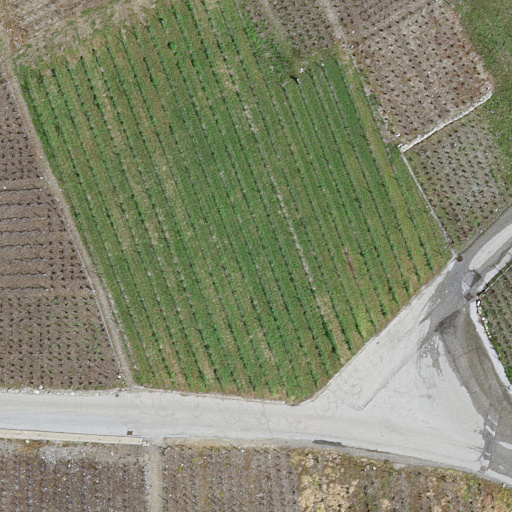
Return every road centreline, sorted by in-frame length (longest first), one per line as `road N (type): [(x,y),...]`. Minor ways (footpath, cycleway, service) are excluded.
road 1 (unclassified): [(0,422),(288,423),(397,398)]
road 2 (unclassified): [(511,232),(424,315),(409,339),(397,398)]
road 3 (unclassified): [(397,398),(418,428),(511,467)]
